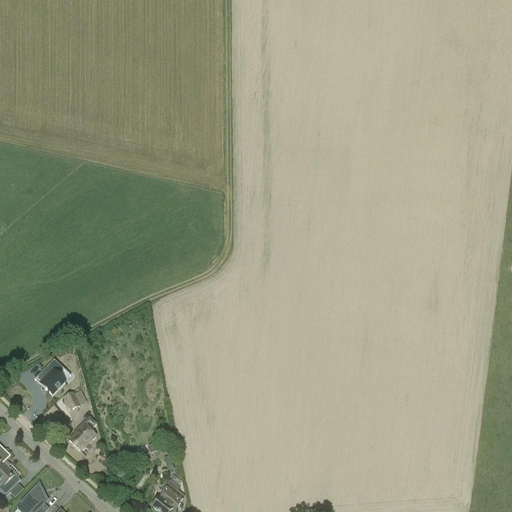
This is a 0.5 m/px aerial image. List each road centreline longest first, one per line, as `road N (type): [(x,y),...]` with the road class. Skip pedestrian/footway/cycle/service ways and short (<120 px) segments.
road 1 (track): [(0,377),(222,259),(227,0)]
road 2 (tertiary): [(111,511),(0,407)]
